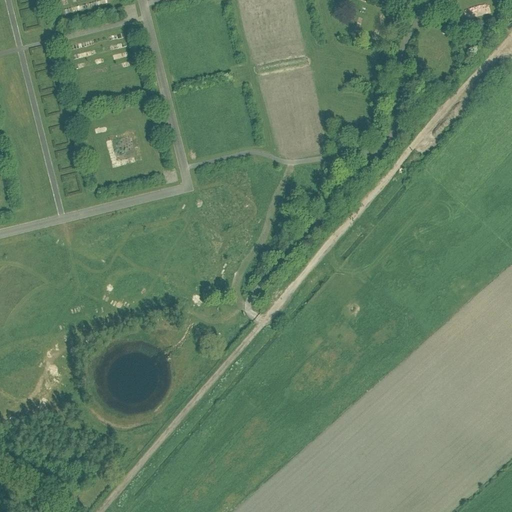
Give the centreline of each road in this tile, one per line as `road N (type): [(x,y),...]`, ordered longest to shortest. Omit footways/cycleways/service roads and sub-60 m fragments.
road 1 (track): [(511,36),(260,322)]
road 2 (track): [(260,322),(98,511)]
